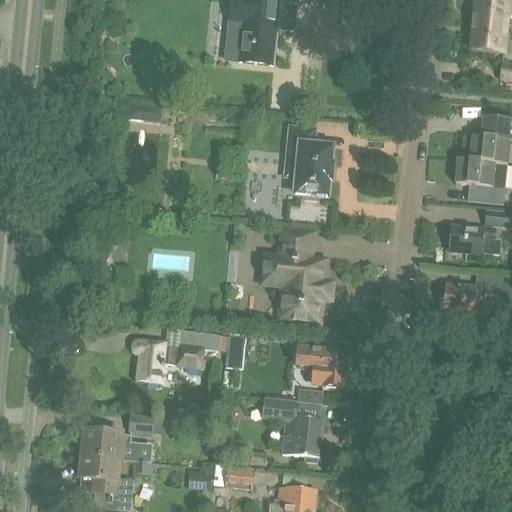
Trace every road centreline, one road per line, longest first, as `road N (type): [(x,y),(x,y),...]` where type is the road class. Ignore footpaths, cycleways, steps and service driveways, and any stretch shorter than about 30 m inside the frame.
road 1 (residential): [(377,511),(431,0)]
road 2 (primary): [(0,249),(26,0)]
